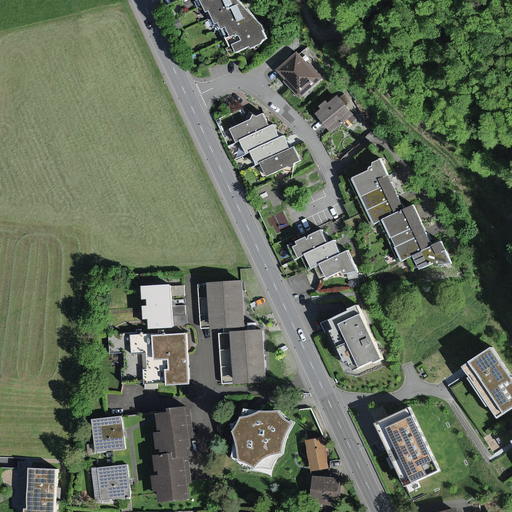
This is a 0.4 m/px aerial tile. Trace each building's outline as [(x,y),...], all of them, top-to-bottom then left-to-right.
[(219,20),(240,5),(235,0),(218,0),(208,7),(213,14),(214,13),(219,20)] [(228,32),(250,16),(240,5),(219,20),(223,27),(224,26),(228,32)] [(237,43),(260,28),(250,16),(228,32),(232,38),(233,37),(237,43)] [(267,38),(260,28),(237,43),(239,47),(241,46),(245,52),(267,38)] [(298,54),(278,71),(298,94),(318,77),(298,54)] [(338,96),(315,116),(332,134),(354,114),(338,96)] [(264,114),(229,131),(236,144),(240,142),(270,127),(264,114)] [(273,126),(270,127),(240,142),(246,155),(249,153),(279,138),(273,126)] [(282,137),(279,138),(249,153),(255,165),(260,163),(288,149),(282,137)] [(292,148),(288,149),(260,163),(267,178),(299,163),(292,148)] [(348,179),(357,198),(390,183),(381,164),(348,179)] [(357,198),(363,211),(395,195),(390,183),(357,198)] [(395,195),(363,211),(371,227),(405,213),(395,195)] [(420,221),(413,208),(405,213),(382,224),(390,236),(420,221)] [(420,221),(390,236),(396,249),(426,233),(420,221)] [(307,255),(330,244),(323,230),(291,245),(297,260),(307,255)] [(426,233),(396,249),(402,260),(409,257),(432,245),(426,233)] [(317,266),(343,254),(337,241),(330,244),(307,255),(314,268),(317,266)] [(440,241),(409,257),(418,273),(452,262),(440,241)] [(360,271),(349,251),(343,254),(317,266),(323,278),(324,278),(325,278),(326,278),(328,277),(329,278),(344,271),(347,274),(350,273),(355,272),(360,271)] [(210,283),(210,298),(244,297),(243,282),(210,283)] [(149,285),(150,307),(182,305),(181,284),(149,285)] [(210,298),(211,311),(245,309),(244,297),(210,298)] [(387,358),(362,304),(329,318),(354,373),(387,358)] [(182,305),(150,307),(151,329),(183,328),(182,305)] [(245,309),(211,311),(211,327),(246,325),(245,309)] [(218,335),(220,352),(260,349),(259,333),(218,335)] [(189,334),(151,335),(151,360),(170,359),(171,386),(170,391),(190,390),(189,334)] [(132,356),(131,335),(109,336),(110,357),(124,356),(124,372),(119,372),(120,387),(144,386),(143,356),(132,356)] [(151,360),(151,335),(131,335),(132,356),(143,356),(144,386),(171,386),(170,359),(151,360)] [(511,408),(511,374),(493,348),(466,366),(500,416),(511,408)] [(220,352),(220,366),(262,365),(260,349),(220,352)] [(262,365),(220,366),(221,385),(262,383),(262,365)] [(261,405),(251,402),(244,413),(236,419),(240,438),(237,455),(247,461),(255,469),(264,466),(276,465),(282,457),(289,451),(292,435),(301,420),(293,416),(288,410),(290,408),(288,405),(261,405)] [(416,402),(375,421),(406,489),(448,470),(416,402)] [(165,490),(167,501),(196,497),(194,479),(198,479),(195,453),(199,453),(197,436),(201,435),(196,403),(175,406),(176,409),(163,410),(165,428),(169,427),(170,430),(161,431),(163,448),(172,447),(172,452),(160,453),(162,470),(167,469),(167,473),(158,474),(161,490),(165,490)] [(127,430),(125,414),(98,417),(101,451),(129,449),(127,436),(131,435),(130,429),(127,430)] [(330,469),(325,438),(308,441),(313,472),(330,469)] [(135,496),(133,483),(136,483),(136,478),(133,478),(131,463),(103,466),(107,500),(135,496)] [(59,511),(60,468),(36,468),(36,506),(30,506),(29,511),(59,511)] [(316,502),(343,504),(346,471),(335,470),(335,475),(319,474),(316,502)]
